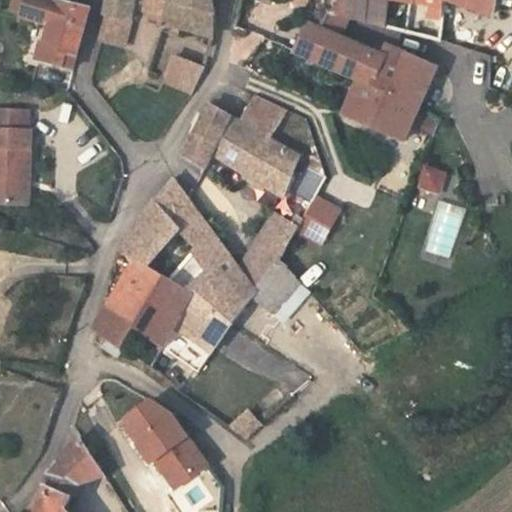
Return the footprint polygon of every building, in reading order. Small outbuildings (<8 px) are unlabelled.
[(56,1),(53,0),(26,0),(21,16),(51,25),(46,41),(44,41),(39,60),(73,68),(90,9),(58,1),(56,1)] [(109,0),(107,14),(121,18),(133,19),(138,21),(140,11),(171,22),(175,25),(192,31),(214,37),(216,26),(216,11),(215,8),(213,6),(212,0),(109,0)] [(403,0),(445,8),(446,0),(340,0),(338,16),(349,19),(384,28),(387,0),(403,0)] [(450,0),(494,14),(496,0),(450,0)] [(107,14),(100,40),(125,46),(133,19),(121,18),(107,14)] [(349,19),(338,16),(330,14),(323,30),(341,38),(349,19)] [(323,30),(308,23),(294,52),(359,80),(419,109),(438,68),(383,46),(382,48),(376,46),(374,52),(341,38),(323,30)] [(179,55),(165,81),(192,95),(205,69),(179,55)] [(345,115),(404,140),(411,126),(418,111),(419,109),(359,80),(345,115)] [(184,156),(206,170),(214,154),(232,118),(210,105),(205,116),(194,136),(184,156)] [(0,111),(0,130),(29,132),(30,112),(0,111)] [(418,111),(411,126),(432,137),(438,122),(418,111)] [(205,116),(199,113),(194,124),(189,133),(194,136),(205,116)] [(254,131),(232,118),(214,154),(284,197),(300,157),(270,139),(254,131)] [(274,132),(259,123),(254,131),(270,139),(274,132)] [(32,132),(29,132),(0,130),(0,204),(29,205),(32,132)] [(445,173),(424,165),(415,188),(439,195),(445,173)] [(122,250),(136,261),(233,323),(242,312),(248,305),(256,295),(257,293),(241,271),(215,236),(174,179),(152,207),(122,250)] [(298,229),(297,232),(321,244),(340,211),(316,197),(303,220),(298,229)] [(251,252),(241,271),(257,293),(256,295),(283,321),(309,290),(282,259),(297,232),(298,229),(303,220),(299,217),(294,226),(275,214),(251,252)] [(233,323),(136,261),(94,330),(123,351),(136,329),(166,350),(199,372),(216,347),(233,323)] [(123,351),(94,330),(93,334),(93,339),(95,343),(118,359),(123,351)] [(135,442),(149,460),(153,457),(175,485),(205,460),(190,441),(166,411),(142,409),(125,421),(136,435),(135,442)] [(263,425),(249,410),(244,415),(229,427),(246,439),(263,425)] [(59,462),(54,471),(80,482),(106,476),(91,455),(87,449),(81,438),(59,462)] [(91,446),(87,449),(91,455),(97,450),(91,446)] [(52,471),(51,471),(49,475),(46,487),(39,511),(67,511),(66,510),(80,482),(54,471),(52,471)]
